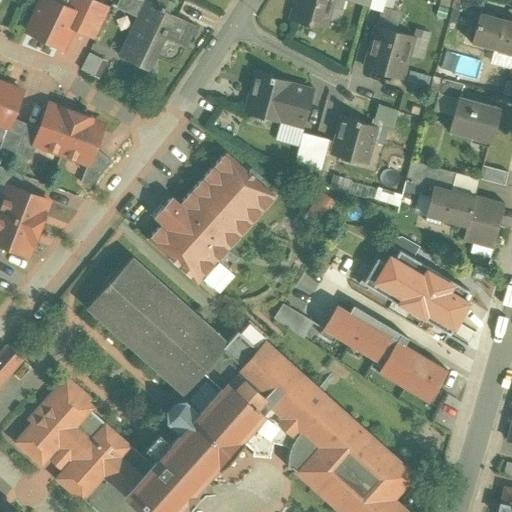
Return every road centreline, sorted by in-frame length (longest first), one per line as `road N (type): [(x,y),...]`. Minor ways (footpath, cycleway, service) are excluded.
road 1 (residential): [(0,330),(157,137)]
road 2 (tertiary): [(511,328),(457,511)]
road 3 (residential): [(0,51),(84,89),(157,137)]
road 4 (residential): [(157,137),(237,22)]
road 5 (residential): [(237,22),(345,85)]
